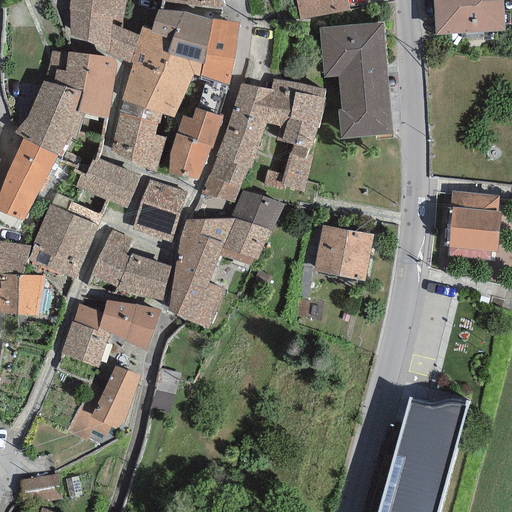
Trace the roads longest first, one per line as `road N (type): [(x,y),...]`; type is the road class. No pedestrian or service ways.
road 1 (tertiary): [(349,511),(402,303),(419,182),(404,0)]
road 2 (unknown): [(194,189),(414,219)]
